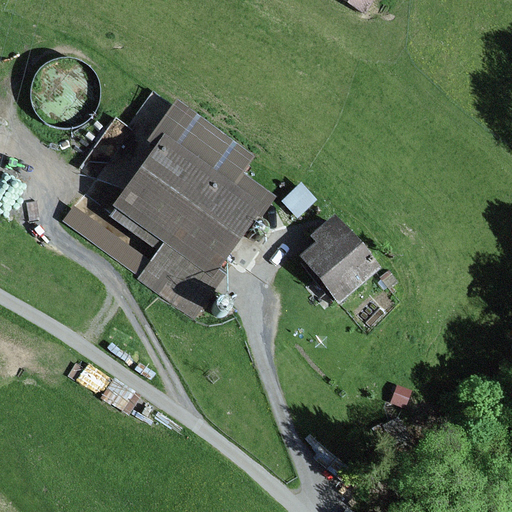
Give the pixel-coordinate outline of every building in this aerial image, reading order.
[(339,0),(365,14),(373,0),(339,0)] [(256,158),(176,101),(146,143),(154,149),(112,207),(115,209),(109,218),(156,252),(136,280),(194,321),(226,276),(219,271),(260,213),(266,206),(237,185),(244,175),(256,158)] [(275,198),(244,175),(237,185),(266,206),(260,213),(263,215),(275,198)] [(317,200),(301,183),(280,202),(297,220),(317,200)] [(380,269),(334,215),(309,237),(315,244),(299,257),(338,304),(380,269)] [(267,237),(268,234),(268,231),(267,228),(265,226),(263,224),(260,224),(257,224),(254,225),(252,227),(250,229),(250,232),(250,235),(251,238),(254,240),(256,241),(259,242),(262,241),(265,239),(267,237)] [(229,314),(230,311),(230,308),(229,305),(227,303),(225,301),(222,300),(219,300),(216,302),(214,303),(212,306),(212,309),(212,312),(214,315),(216,317),(218,318),(221,318),(224,318),(227,316),(229,314)]
